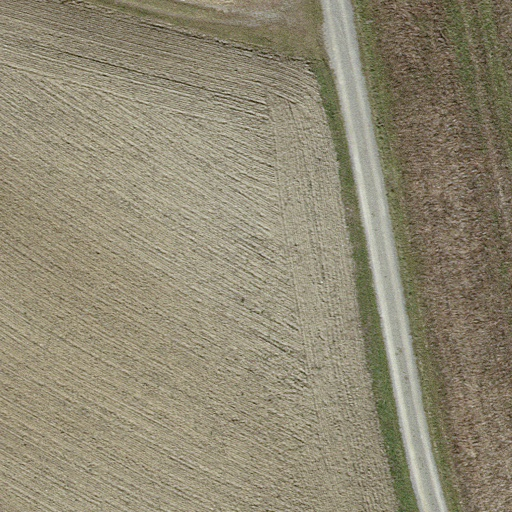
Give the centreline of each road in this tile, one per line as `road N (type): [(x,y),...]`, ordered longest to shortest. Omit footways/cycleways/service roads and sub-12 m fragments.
road 1 (track): [(444,511),(335,0)]
road 2 (track): [(343,38),(179,0)]
